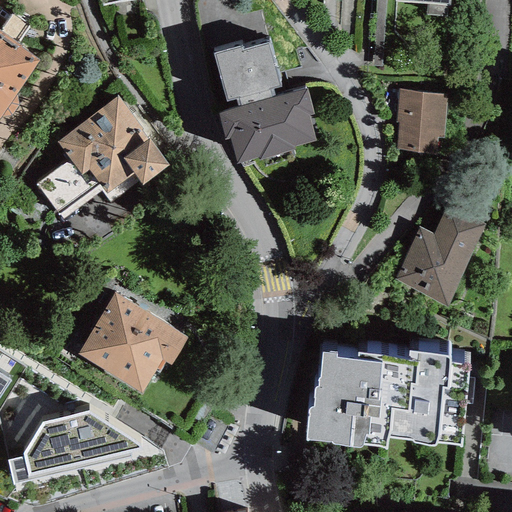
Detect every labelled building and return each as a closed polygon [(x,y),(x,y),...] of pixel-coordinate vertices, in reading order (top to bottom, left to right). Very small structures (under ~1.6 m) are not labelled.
[(369,0),(365,58),(383,60),(388,0),(450,5),(450,0),(369,0)] [(0,115),(0,116),(12,114),(18,103),(15,93),(39,59),(19,44),(16,47),(0,35),(0,115)] [(218,111),(225,136),(230,135),(236,160),(258,154),(259,157),(294,147),(294,145),(314,139),(307,113),(313,112),(307,88),(275,96),(273,88),(280,86),(268,42),(242,49),(241,43),(213,51),(226,100),(236,98),(238,106),(218,111)] [(446,92),(399,90),(397,134),(404,134),(403,151),(436,152),(437,134),(444,135),(446,92)] [(148,136),(117,95),(57,140),(70,157),(36,183),(63,218),(101,189),(110,201),(140,179),(142,182),(169,162),(149,136),(148,136)] [(417,227),(393,281),(447,305),(484,222),(445,205),(432,234),(417,227)] [(187,336),(114,291),(76,352),(141,392),(162,358),(170,363),(187,336)] [(337,351),(322,350),(319,367),(318,367),(317,371),(314,375),(313,404),(311,404),(308,407),(306,436),(331,438),(332,440),(334,441),(358,443),(360,442),(362,440),(385,444),(388,434),(412,436),(412,439),(431,442),(433,442),(435,439),(460,441),(469,361),(449,359),(449,358),(449,354),(447,352),(409,348),(408,357),(357,350),(357,356),(336,355),(337,351)] [(0,407),(20,380),(0,366),(0,407)] [(26,370),(20,380),(0,407),(0,457),(9,462),(15,486),(139,457),(140,460),(165,452),(26,370)]
